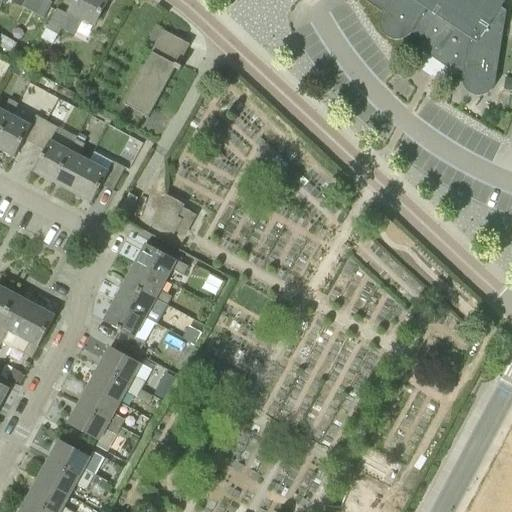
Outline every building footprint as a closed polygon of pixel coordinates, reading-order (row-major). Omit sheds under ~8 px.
[(94,28),(109,0),(76,0),(68,15),(57,9),(42,39),(52,45),(58,35),(61,30),(74,37),(83,21),(94,28)] [(363,0),(382,13),(380,17),(380,21),(380,24),(380,28),(381,31),(383,34),(386,36),(389,39),(392,40),(395,41),(399,41),(402,40),(405,39),(408,37),(412,33),(424,41),(419,49),(449,69),(463,72),(462,80),(463,84),(464,87),(466,90),(470,94),(476,96),(483,96),(489,93),(493,88),(495,82),(506,11),(501,8),(506,0),(363,0)] [(183,67),(179,65),(190,46),(163,31),(151,53),(153,53),(147,65),(126,105),(149,118),(176,69),(181,71),(183,67)] [(12,115),(18,104),(9,100),(4,110),(0,108),(0,139),(13,115),(12,115)] [(35,145),(47,122),(36,115),(30,125),(13,115),(0,139),(0,149),(15,157),(25,140),(35,145)] [(53,182),(70,151),(51,141),(59,128),(47,122),(35,145),(45,151),(34,172),(53,182)] [(79,156),(85,144),(76,140),(71,151),(70,151),(53,182),(72,193),(89,161),(79,156)] [(108,171),(89,161),(72,193),(92,204),(102,186),(113,192),(125,168),(113,162),(108,171)] [(139,202),(131,197),(119,217),(127,222),(139,202)] [(185,237),(197,216),(183,209),(184,207),(167,197),(154,222),(175,234),(176,232),(185,237)] [(184,276),(188,267),(146,244),(135,264),(167,281),(173,270),(184,276)] [(167,306),(172,298),(161,292),(167,281),(135,264),(125,283),(167,306)] [(163,314),(167,306),(125,283),(113,306),(144,323),(152,309),(163,314)] [(0,326),(16,295),(0,286),(0,326)] [(18,337),(35,305),(16,295),(0,326),(0,345),(7,331),(18,337)] [(33,358),(55,316),(35,305),(18,337),(29,343),(24,354),(33,358)] [(138,354),(145,343),(136,338),(144,323),(113,306),(104,322),(122,331),(116,342),(138,354)] [(141,390),(145,382),(135,377),(142,365),(110,347),(99,367),(141,390)] [(137,397),(141,390),(99,367),(89,386),(121,403),(127,392),(137,397)] [(0,406),(9,389),(0,383),(0,406)] [(120,428),(125,420),(115,415),(121,403),(89,386),(79,405),(120,428)] [(137,397),(148,404),(152,396),(141,390),(137,397)] [(116,435),(120,428),(79,405),(68,425),(100,442),(107,430),(116,435)] [(90,483),(94,476),(85,471),(91,458),(59,441),(49,461),(90,483)] [(87,490),(90,483),(49,461),(38,480),(70,496),(77,485),(87,490)] [(511,511),(511,475),(494,511),(511,511)] [(53,511),(71,511),(64,508),(70,496),(38,480),(28,498),(53,511)] [(53,511),(28,498),(20,511),(53,511)]
